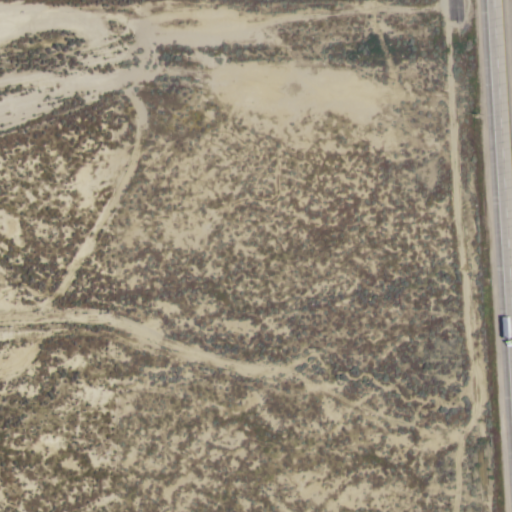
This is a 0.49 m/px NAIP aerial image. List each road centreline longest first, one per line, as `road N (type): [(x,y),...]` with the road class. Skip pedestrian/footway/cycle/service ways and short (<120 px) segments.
road 1 (track): [(456,18),(448,32),(451,102),(482,511)]
road 2 (motorway): [(492,0),(511,305)]
